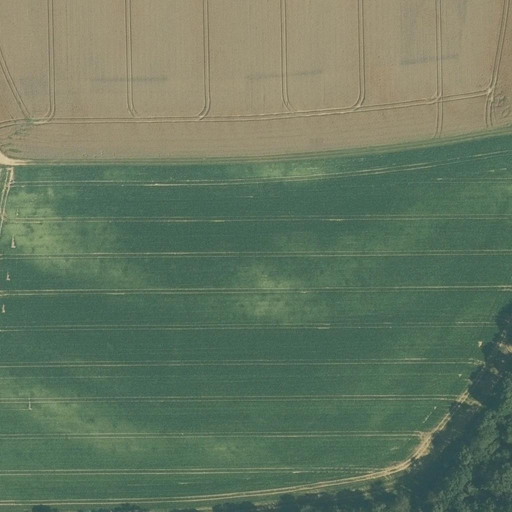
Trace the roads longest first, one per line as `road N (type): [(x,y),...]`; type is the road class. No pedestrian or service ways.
road 1 (track): [(0,153),(25,161),(300,158),(511,129)]
road 2 (track): [(511,359),(458,452),(431,479),(230,511)]
